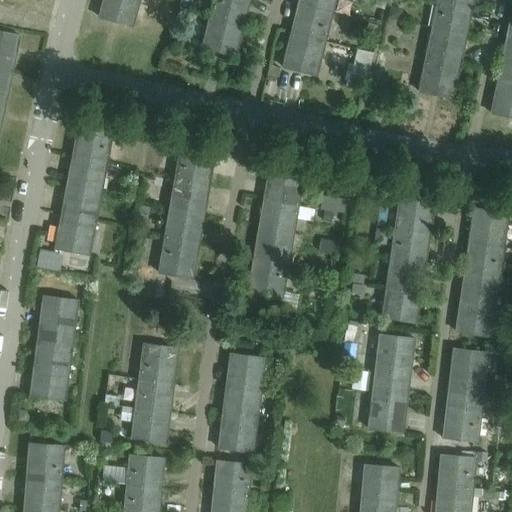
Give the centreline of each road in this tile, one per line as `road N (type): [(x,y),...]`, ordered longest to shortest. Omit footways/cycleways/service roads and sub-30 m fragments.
road 1 (residential): [(248,116),(191,511)]
road 2 (residential): [(423,511),(428,422),(469,159)]
road 3 (residential): [(0,397),(56,68)]
road 4 (residential): [(248,116),(469,159)]
road 5 (residential): [(56,68),(248,116)]
road 6 (residential): [(503,0),(469,159)]
